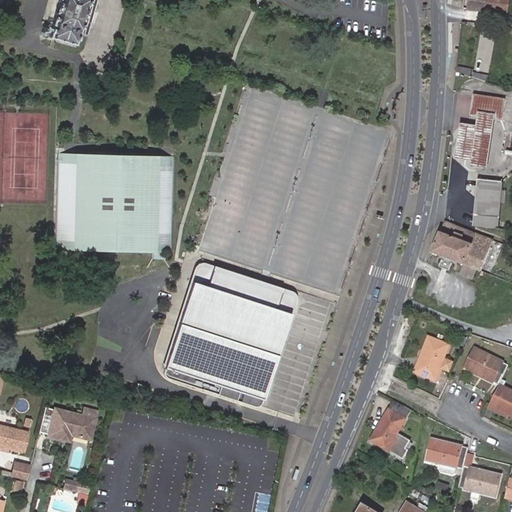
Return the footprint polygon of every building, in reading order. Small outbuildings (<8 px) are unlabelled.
[(55,0),(52,14),(54,14),(48,31),(74,38),(78,21),(81,22),(87,0),(55,0)] [(468,0),(467,9),(484,11),(486,0),(468,0)] [(486,0),(484,11),(501,14),(502,0),(486,0)] [(510,0),(502,0),(501,14),(509,15),(510,0)] [(458,72),(471,76),(471,70),(459,67),(458,72)] [(473,77),(488,83),(489,76),(474,73),(473,77)] [(472,115),(479,116),(495,118),(501,119),(504,101),(475,97),(472,115)] [(457,149),(489,159),(495,118),(479,116),(477,127),(461,125),(457,149)] [(169,151),(57,147),(55,242),(165,247),(169,151)] [(487,170),(489,159),(457,149),(456,160),(472,162),(471,167),(487,170)] [(502,183),(480,181),(475,227),(498,229),(502,183)] [(482,272),(494,242),(446,223),(434,253),(441,255),(438,257),(436,259),(435,262),(439,263),(439,261),(440,260),(445,262),(450,263),(454,265),(454,266),(454,268),(457,270),(458,267),(458,264),(457,261),(482,272)] [(198,279),(172,370),(212,381),(212,382),(223,386),(220,394),(242,400),(242,401),(268,408),(296,310),(284,306),(285,302),(295,305),(300,291),(199,262),(194,278),(198,279)] [(449,346),(430,338),(416,372),(435,380),(449,346)] [(475,350),(468,364),(504,376),(509,366),(475,350)] [(504,376),(468,364),(466,369),(500,385),(504,376)] [(511,391),(500,385),(494,397),(488,407),(507,416),(509,414),(511,415),(511,391)] [(412,410),(395,400),(371,440),(403,459),(408,451),(405,449),(409,442),(398,435),(412,410)] [(64,438),(68,439),(88,443),(95,412),(81,409),(79,417),(51,411),(45,439),(62,443),(64,438)] [(0,446),(22,452),(26,430),(0,423),(0,446)] [(468,448),(432,440),(427,460),(464,469),(464,466),(467,455),(468,448)] [(464,466),(471,468),(474,456),(467,455),(464,466)] [(23,478),(26,463),(10,459),(7,474),(23,478)] [(464,466),(464,469),(459,488),(496,497),(501,476),(471,468),(464,466)] [(415,471),(413,484),(419,486),(422,473),(415,471)] [(60,491),(74,494),(76,484),(63,481),(60,491)] [(19,496),(21,484),(12,483),(10,494),(19,496)] [(431,507),(434,502),(433,502),(415,490),(412,495),(431,507)] [(422,511),(408,503),(402,511),(422,511)]
